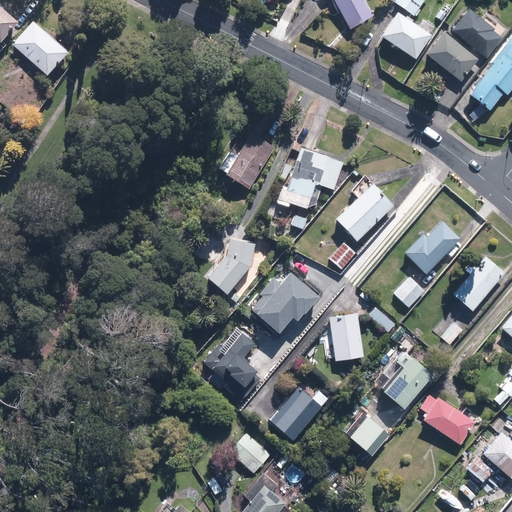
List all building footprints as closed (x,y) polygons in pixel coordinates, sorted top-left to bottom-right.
[(333,0),(352,30),(376,15),(366,0),(333,0)] [(394,0),(391,5),(411,19),(412,17),(414,18),(418,13),(416,11),(423,0),(394,0)] [(0,49),(6,43),(3,41),(20,22),(0,4),(0,49)] [(434,19),(440,23),(449,9),(443,5),(434,19)] [(497,8),(488,19),(502,30),(511,18),(497,8)] [(470,9),(453,31),(488,58),(503,39),(493,30),(494,29),(470,9)] [(378,41),(412,62),(428,38),(393,16),(378,41)] [(14,44),(50,75),(70,52),(35,21),(14,44)] [(443,33),(426,55),(461,82),(478,60),(443,33)] [(471,96),(489,112),(501,95),(504,98),(511,88),(511,37),(488,67),(489,67),(471,96)] [(227,174),(251,189),(275,146),(251,133),(238,155),(231,151),(221,169),(228,173),(227,174)] [(301,202),(316,207),(322,187),(334,191),(343,163),(301,149),(287,191),(303,196),(301,202)] [(344,170),(349,174),(353,168),(348,164),(344,170)] [(337,219),(358,241),(395,206),(374,184),(337,219)] [(291,224),(303,229),(306,219),(295,215),(291,224)] [(404,252),(426,274),(461,238),(443,220),(427,236),(424,232),(404,252)] [(208,279),(228,295),(250,267),(256,245),(230,239),(227,255),(208,279)] [(330,259),(342,269),(355,253),(344,243),(330,259)] [(453,294),(473,311),(505,273),(485,256),(453,294)] [(263,297),(252,311),(280,334),(293,318),(298,322),(319,296),(291,273),(281,284),(274,278),(260,294),(263,297)] [(393,294),(408,308),(424,291),(409,277),(393,294)] [(231,299),(236,303),(240,297),(235,294),(231,299)] [(331,318),(337,362),(364,358),(359,314),(331,318)] [(511,316),(502,328),(511,337),(511,316)] [(442,338),(450,345),(462,331),(454,324),(442,338)] [(255,343),(242,332),(226,351),(218,344),(204,362),(229,382),(225,387),(242,401),(260,379),(255,375),(258,372),(242,360),(255,343)] [(383,390),(404,408),(433,373),(412,356),(411,357),(401,348),(394,357),(404,365),(383,390)] [(500,406),(508,396),(510,397),(511,394),(511,369),(509,373),(510,374),(499,387),(501,390),(493,400),(500,406)] [(269,420),(293,440),(321,406),(298,387),(269,420)] [(423,420),(461,444),(476,422),(438,397),(436,399),(429,395),(420,409),(425,412),(423,416),(425,417),(423,420)] [(363,455),(369,460),(391,434),(371,419),(353,440),(367,451),(363,455)] [(483,453),(511,478),(511,440),(501,431),(483,453)] [(230,452),(254,473),(271,454),(247,433),(230,452)] [(493,471),(477,457),(467,469),(483,483),(493,471)] [(316,472),(322,478),(331,468),(324,462),(316,472)] [(324,479),(331,485),(339,475),(333,470),(324,479)] [(242,511),(278,511),(286,503),(272,492),(278,484),(264,473),(245,496),(251,502),(242,511)]
